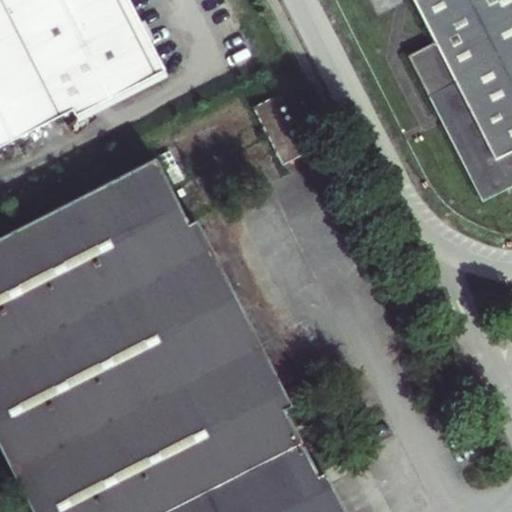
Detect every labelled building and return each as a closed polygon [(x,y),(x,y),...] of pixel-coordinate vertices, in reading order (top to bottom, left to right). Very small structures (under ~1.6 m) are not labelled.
[(0,0),(0,145),(160,64),(146,37),(139,41),(129,20),(135,16),(127,0),(0,0)] [(511,0),(446,0),(416,16),(431,46),(407,58),(480,202),(511,185),(511,0)] [(409,0),(408,1),(416,16),(446,0),(409,0)] [(135,16),(129,20),(139,41),(146,37),(151,34),(141,14),(135,16)] [(257,108),(286,166),(313,153),(283,94),(257,108)] [(0,237),(0,455),(28,511),(334,511),(155,159),(0,237)]
